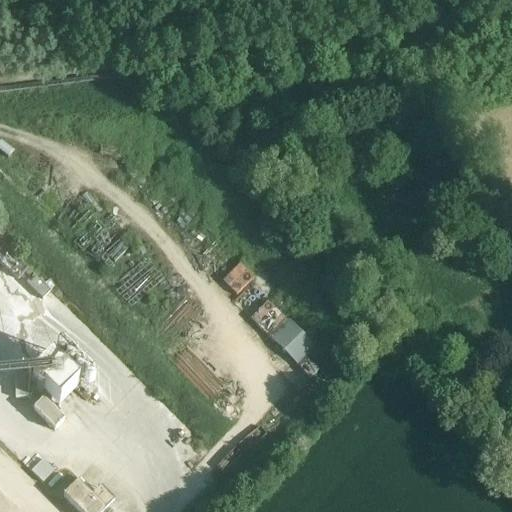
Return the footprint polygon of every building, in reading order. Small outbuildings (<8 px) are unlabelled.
[(243,264),(221,282),(235,298),(257,280),(243,264)] [(299,365),(318,347),(290,319),(272,338),(299,365)] [(465,335),(452,346),(475,369),(486,358),(465,335)] [(96,391),(63,359),(33,390),(65,423),(96,391)] [(46,459),(33,471),(45,483),(58,471),(46,459)] [(96,498),(80,483),(66,498),(79,511),(121,511),(124,510),(104,490),(96,498)]
